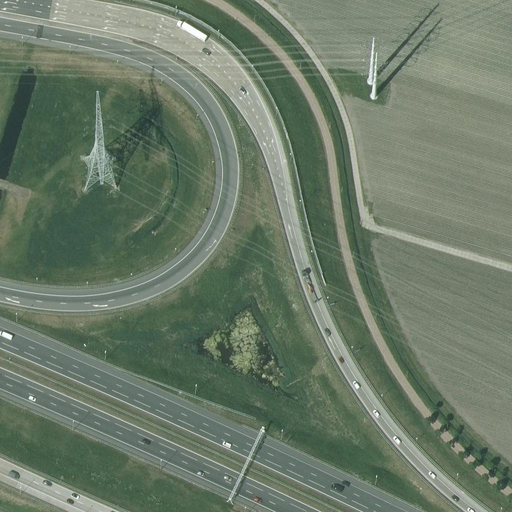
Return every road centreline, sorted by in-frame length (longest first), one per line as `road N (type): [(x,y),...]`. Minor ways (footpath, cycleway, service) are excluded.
road 1 (motorway): [(469,511),(393,438),(339,360),(302,275),(260,124),(224,72),(157,30),(10,0)]
road 2 (motorway): [(0,24),(115,47),(168,68),(214,113),(229,162),(214,233),(165,281),(73,304),(0,294)]
road 3 (motorway): [(389,511),(0,335)]
road 4 (track): [(258,0),(330,83),(351,141),(364,226),(511,269)]
road 5 (motorway): [(0,377),(298,511)]
